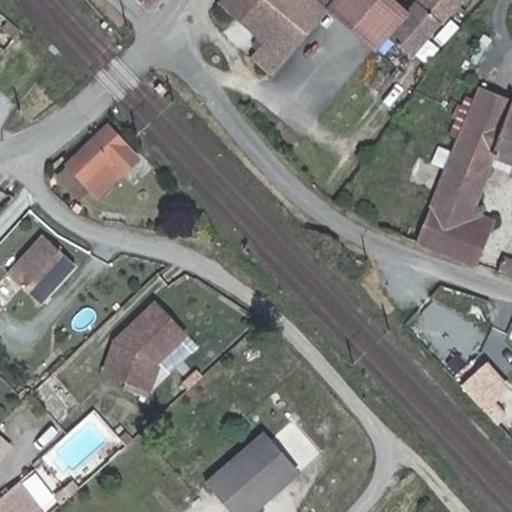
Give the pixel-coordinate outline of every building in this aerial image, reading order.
[(326,8),(333,0),(215,0),(256,37),(242,51),(261,69),(322,4),(326,8)] [(385,29),(404,9),(393,0),(333,0),(326,8),(368,47),(385,29)] [(410,0),(404,9),(385,29),(408,48),(437,13),(439,14),(447,4),(446,3),(448,0),(410,0)] [(490,140),(494,130),(508,93),(473,80),(410,236),(471,257),(488,213),(467,204),(484,158),(487,149),(481,146),(482,140),(485,138),(490,140)] [(511,94),(508,93),(494,130),(511,136),(511,94)] [(112,156),(125,169),(140,155),(138,152),(111,124),(81,152),(110,183),(114,179),(100,165),(112,156)] [(511,136),(494,130),(490,140),(485,138),(482,140),(481,146),(487,149),(511,158),(511,136)] [(94,174),(72,150),(61,161),(83,185),(94,174)] [(100,165),(114,179),(125,169),(112,156),(100,165)] [(168,186),(161,178),(152,186),(158,194),(168,186)] [(34,303),(71,264),(40,234),(3,273),(34,303)] [(511,251),(498,247),(492,265),(511,271),(511,251)] [(142,364),(173,335),(143,304),(103,342),(95,381),(137,390),(142,364)] [(502,381),(481,358),(453,385),(475,407),(502,381)] [(248,511),(297,467),(263,428),(206,480),(235,511),(248,511)] [(0,431),(0,461),(15,443),(0,431)] [(44,511),(21,478),(0,497),(0,511),(44,511)]
